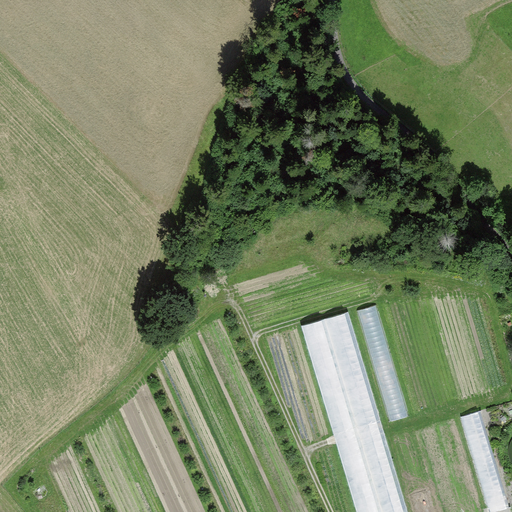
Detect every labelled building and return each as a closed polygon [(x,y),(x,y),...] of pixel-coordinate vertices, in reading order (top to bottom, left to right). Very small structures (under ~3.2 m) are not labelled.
[(408,417),(376,306),(358,311),(390,422),(408,417)] [(408,511),(347,311),(303,325),(358,511),(408,511)] [(495,511),(509,508),(480,412),(462,417),(489,511),(495,511)] [(480,511),(453,420),(417,430),(442,511),(480,511)] [(433,511),(408,431),(395,435),(418,511),(433,511)]
